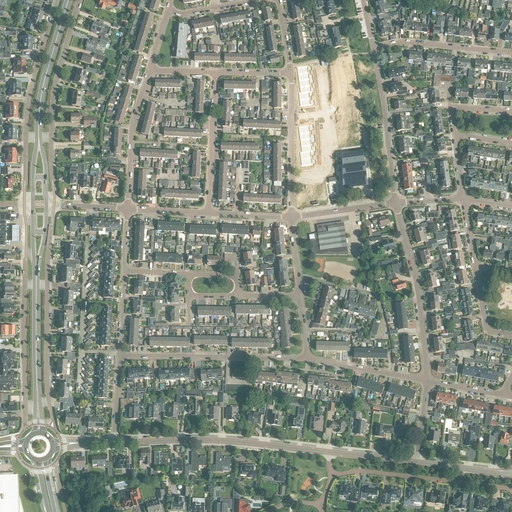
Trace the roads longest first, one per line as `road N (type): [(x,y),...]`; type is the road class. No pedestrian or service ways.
road 1 (unclassified): [(114,442),(303,448)]
road 2 (residential): [(307,358),(118,355)]
road 3 (residential): [(427,382),(418,289),(396,203)]
road 4 (unclassified): [(511,490),(364,471),(332,475)]
road 5 (residential): [(396,203),(373,47)]
road 6 (residential): [(291,216),(290,73)]
road 7 (residential): [(208,214),(215,72)]
road 8 (residential): [(127,209),(130,140),(149,70)]
road 9 (residential): [(57,0),(25,137)]
road 10 (residential): [(51,137),(54,87),(79,0)]
road 11 (residential): [(511,55),(404,42),(373,47)]
road 12 (secondary): [(33,284),(35,411)]
road 13 (secondary): [(39,119),(68,0)]
road 14 (residential): [(427,382),(307,358)]
road 15 (residential): [(25,284),(25,406)]
road 16 (secondary): [(41,405),(39,284)]
